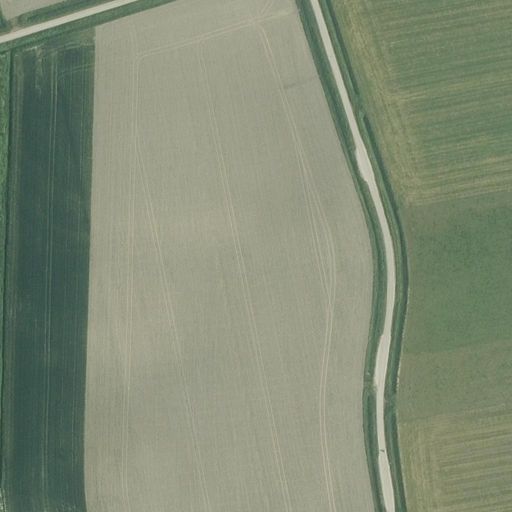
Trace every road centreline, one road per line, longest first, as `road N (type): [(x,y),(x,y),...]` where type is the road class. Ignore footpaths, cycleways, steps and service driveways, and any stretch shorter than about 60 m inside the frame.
road 1 (unclassified): [(389,511),(381,459),(389,280),(383,224),(309,0)]
road 2 (unclassified): [(127,0),(0,41)]
